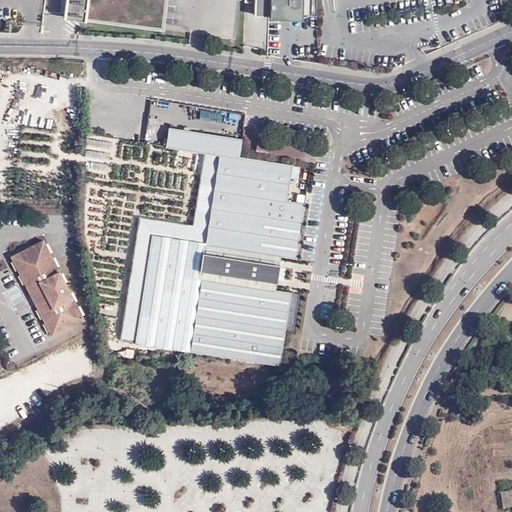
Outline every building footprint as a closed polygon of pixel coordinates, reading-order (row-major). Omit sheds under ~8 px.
[(64,0),(62,15),(162,29),(165,0),(64,0)] [(243,0),(243,45),(258,46),(258,53),(266,53),(267,21),(297,22),(297,16),(316,16),(316,0),(243,0)] [(169,127),(165,147),(203,153),(219,155),(205,242),(152,234),(135,343),(190,351),(280,365),(291,292),(275,289),(280,256),(296,258),(305,203),(287,200),(293,164),(239,156),(242,138),(169,127)] [(219,155),(203,153),(193,224),(139,216),(120,340),(135,343),(152,234),(205,242),(219,155)] [(11,257),(51,337),(84,320),(43,240),(11,257)] [(188,424),(186,419),(177,422),(179,427),(188,424)] [(511,489),(500,492),(503,507),(511,505),(511,489)]
